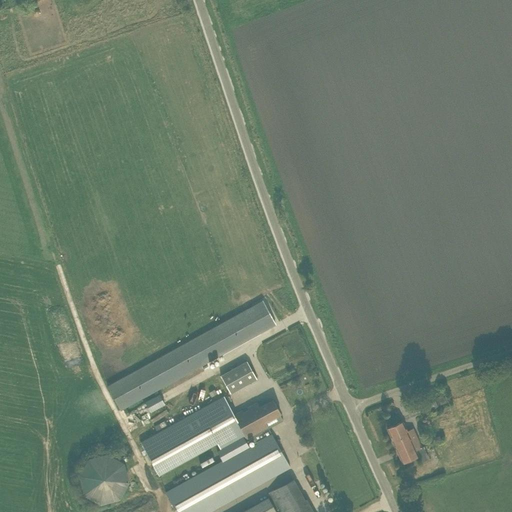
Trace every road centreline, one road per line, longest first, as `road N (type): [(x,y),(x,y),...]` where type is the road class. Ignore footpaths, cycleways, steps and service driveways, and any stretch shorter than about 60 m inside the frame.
road 1 (unclassified): [(342,409),(279,260),(190,0)]
road 2 (unclassified): [(342,409),(511,356)]
